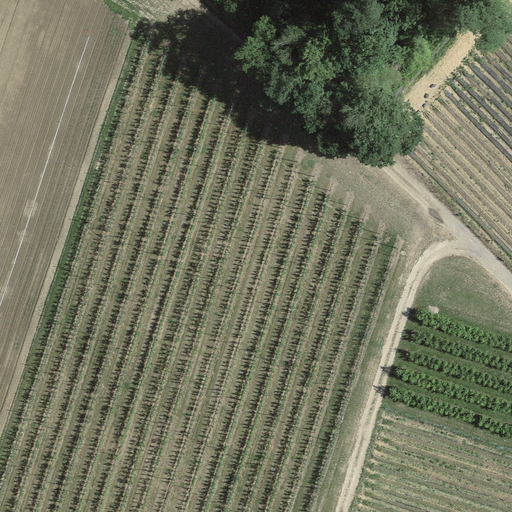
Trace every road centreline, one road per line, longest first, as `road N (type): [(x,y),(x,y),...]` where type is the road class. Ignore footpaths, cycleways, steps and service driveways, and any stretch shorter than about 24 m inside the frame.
road 1 (track): [(202,0),(446,240),(471,248),(511,289)]
road 2 (track): [(446,240),(421,256),(338,511)]
